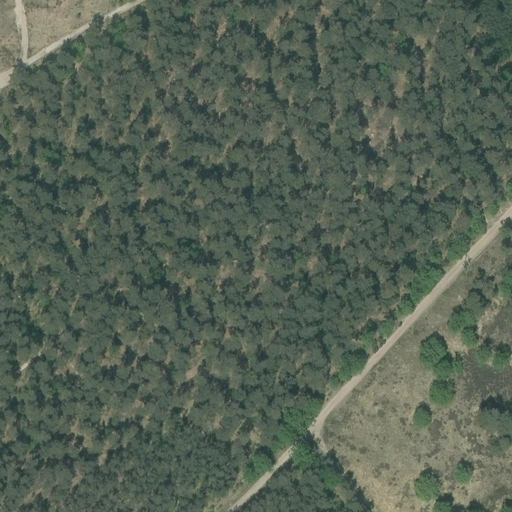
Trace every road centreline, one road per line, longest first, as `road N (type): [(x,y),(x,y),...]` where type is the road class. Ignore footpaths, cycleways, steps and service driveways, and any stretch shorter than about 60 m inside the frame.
road 1 (track): [(0,381),(178,258),(271,227),(333,233),(353,223),(451,161),(511,99)]
road 2 (track): [(229,511),(511,206)]
